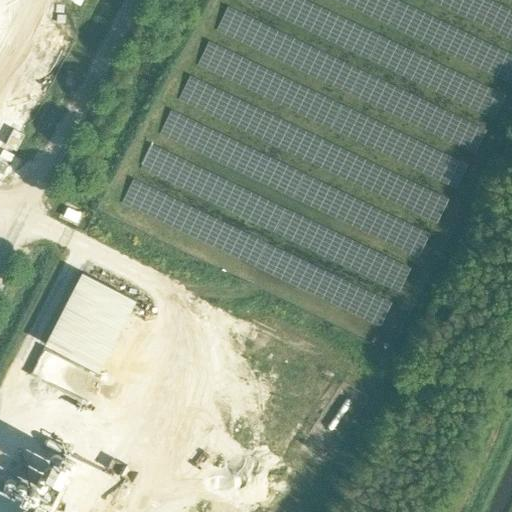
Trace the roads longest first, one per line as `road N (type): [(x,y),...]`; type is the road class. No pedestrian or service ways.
road 1 (unknown): [(10,402),(75,251),(248,327),(171,454)]
road 2 (unclassified): [(0,257),(133,0)]
road 3 (unknown): [(10,402),(171,454)]
road 4 (unknown): [(0,124),(23,83),(30,46),(19,0)]
